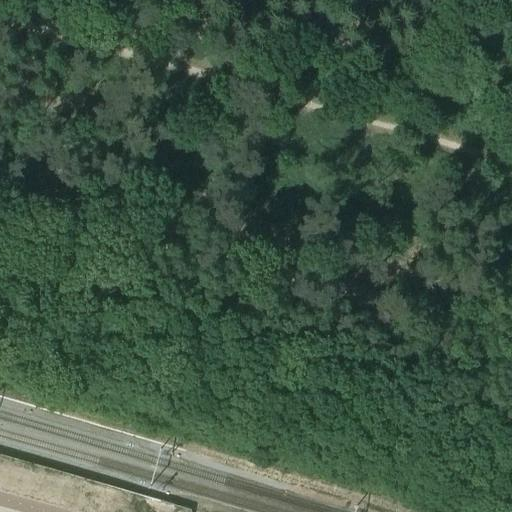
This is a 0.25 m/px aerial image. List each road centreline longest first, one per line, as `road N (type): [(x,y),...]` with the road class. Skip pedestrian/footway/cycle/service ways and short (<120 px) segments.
road 1 (track): [(0,19),(511,161)]
road 2 (track): [(0,203),(511,335)]
road 3 (track): [(444,0),(415,134)]
